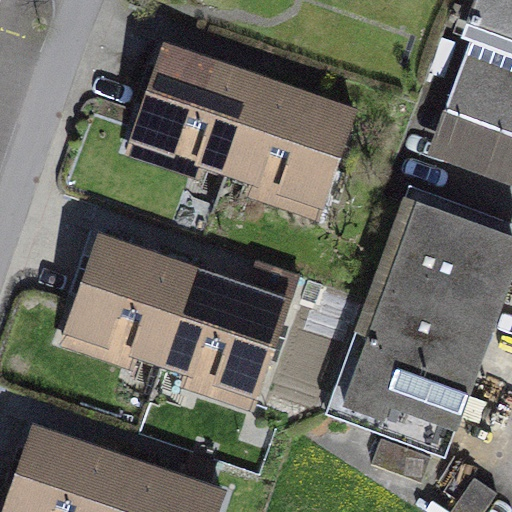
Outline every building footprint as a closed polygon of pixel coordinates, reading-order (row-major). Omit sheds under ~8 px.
[(511,0),(476,0),(466,28),(475,31),(443,115),(511,140),(511,0)] [(135,141),(229,174),(259,83),(166,51),(135,141)] [(356,117),(259,83),(229,174),(324,207),(356,117)] [(511,253),(511,242),(407,203),(328,417),(437,457),(511,253)] [(69,332),(162,364),(194,274),(100,241),(69,332)] [(290,307),(194,274),(162,364),(258,397),(290,307)] [(7,511),(112,511),(129,464),(35,432),(7,511)] [(218,511),(224,497),(129,464),(112,511),(218,511)]
